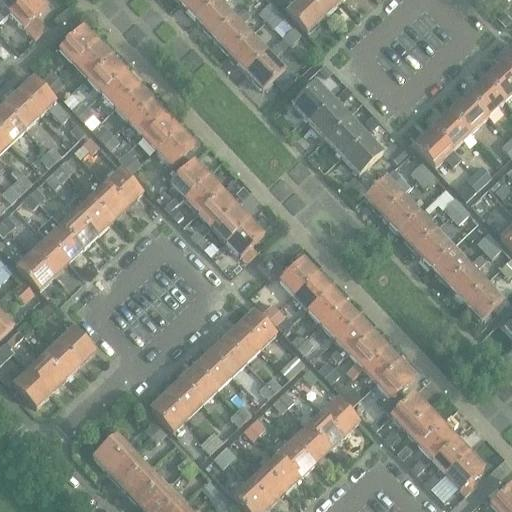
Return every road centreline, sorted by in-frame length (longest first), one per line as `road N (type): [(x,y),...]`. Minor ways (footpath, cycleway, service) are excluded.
road 1 (residential): [(38,457),(200,307)]
road 2 (residential): [(437,0),(472,37),(402,102),(356,54)]
